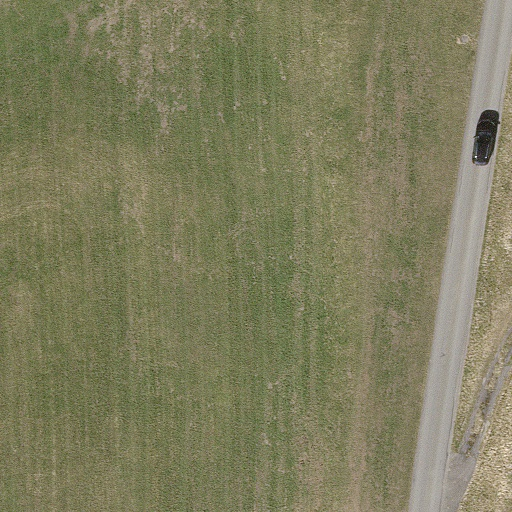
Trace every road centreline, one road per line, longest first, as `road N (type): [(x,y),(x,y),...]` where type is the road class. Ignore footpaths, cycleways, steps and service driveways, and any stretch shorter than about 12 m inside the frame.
road 1 (unclassified): [(503,0),(427,511)]
road 2 (track): [(427,509),(474,445),(511,345)]
